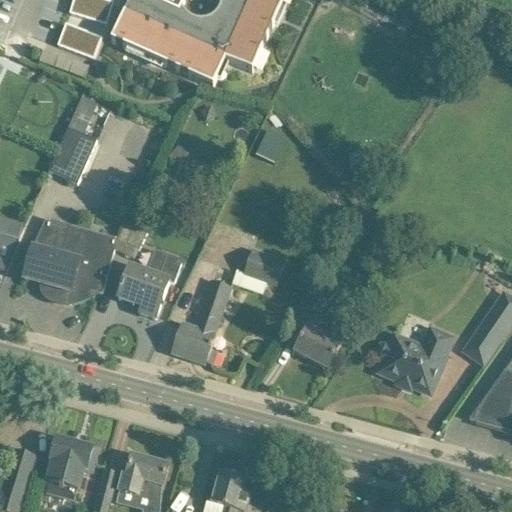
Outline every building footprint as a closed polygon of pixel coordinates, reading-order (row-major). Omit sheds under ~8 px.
[(74,0),(73,6),(80,8),(82,0),(74,0)] [(82,0),(80,8),(88,10),(90,0),(82,0)] [(94,0),(90,0),(88,10),(95,13),(99,1),(94,0)] [(139,0),(137,7),(129,4),(111,45),(127,52),(129,49),(164,65),(162,68),(213,91),(217,83),(213,81),(221,63),(252,77),(253,74),(250,72),(257,56),(260,58),(274,28),(270,26),(281,0),(220,0),(221,2),(221,7),(220,12),(217,16),(214,19),(210,22),(206,24),(201,24),(196,24),(192,22),(188,19),(181,12),(186,0),(139,0)] [(99,1),(95,13),(103,15),(106,4),(99,1)] [(106,4),(103,15),(110,17),(113,6),(106,4)] [(73,6),(70,17),(77,19),(80,8),(73,6)] [(80,8),(77,19),(84,21),(88,10),(80,8)] [(88,10),(84,21),(92,24),(95,13),(88,10)] [(95,13),(92,24),(99,26),(103,15),(95,13)] [(103,15),(99,26),(107,28),(110,17),(103,15)] [(66,27),(62,38),(69,41),(73,30),(66,27)] [(73,30),(69,41),(76,44),(80,33),(73,30)] [(80,33),(76,44),(84,46),(88,35),(80,33)] [(88,35),(84,46),(91,49),(95,38),(88,35)] [(62,38),(58,49),(65,52),(69,41),(62,38)] [(95,38),(91,49),(98,52),(102,41),(95,38)] [(69,41),(65,52),(72,55),(76,44),(69,41)] [(76,44),(72,55),(79,57),(84,46),(76,44)] [(84,46),(79,57),(87,60),(91,49),(84,46)] [(91,49),(87,60),(94,63),(98,52),(91,49)] [(78,188),(97,144),(84,138),(98,109),(82,102),(68,131),(49,175),(78,188)] [(372,154),(361,155),(362,169),(373,168),(372,154)] [(138,254),(150,228),(147,227),(152,215),(144,211),(126,248),(138,254)] [(33,252),(24,282),(51,292),(49,299),(71,306),(77,302),(81,292),(103,297),(118,242),(46,222),(33,252)] [(0,272),(5,274),(19,242),(0,236),(0,272)] [(276,290),(285,264),(253,253),(244,280),(276,290)] [(122,293),(118,302),(142,311),(140,316),(156,322),(163,303),(170,282),(177,285),(184,264),(166,258),(159,279),(148,275),(130,268),(123,289),(121,288),(120,292),(122,293)] [(213,338),(230,293),(212,286),(195,333),(182,329),(172,357),(205,368),(206,366),(212,368),(217,355),(211,353),(212,350),(211,350),(215,339),(213,338)] [(307,310),(319,317),(328,301),(315,294),(307,310)] [(483,368),(511,325),(511,302),(504,298),(465,356),(483,368)] [(340,351),(348,336),(336,330),(329,344),(307,332),(304,338),(294,355),(328,373),(340,351)] [(445,361),(453,343),(434,334),(424,357),(411,351),(409,346),(395,340),(390,350),(385,348),(380,349),(376,353),(376,359),(378,364),(383,366),(379,376),(430,398),(446,362),(445,361)] [(511,363),(469,424),(511,435),(511,363)] [(53,464),(47,486),(49,487),(77,495),(81,496),(87,474),(92,475),(95,462),(97,458),(92,456),(93,452),(56,442),(51,462),(50,463),(53,464)] [(19,511),(35,461),(15,455),(0,505),(0,511),(19,511)] [(163,491),(164,488),(169,468),(132,458),(126,480),(123,479),(119,494),(149,502),(143,511),(159,511),(161,491),(163,491)] [(108,511),(117,478),(105,475),(94,511),(108,511)] [(246,511),(250,498),(242,496),(246,482),(220,475),(215,495),(212,507),(224,510),(223,511),(246,511)]
